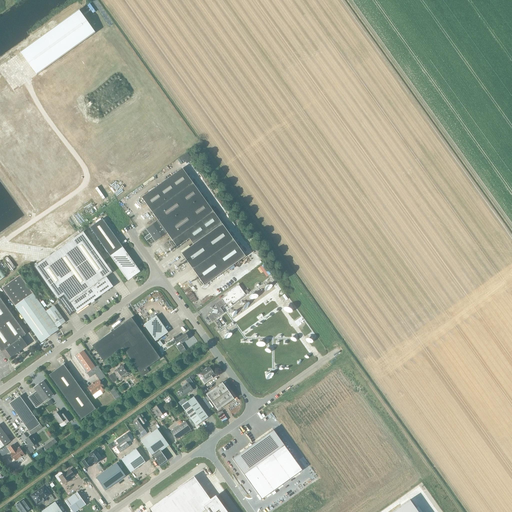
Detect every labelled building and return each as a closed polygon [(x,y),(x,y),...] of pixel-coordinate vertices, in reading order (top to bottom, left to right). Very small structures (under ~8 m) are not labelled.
[(95,33),(79,10),(20,52),(37,75),(95,33)] [(141,198),(152,212),(193,183),(182,168),(141,198)] [(120,183),(110,189),(112,193),(122,186),(120,183)] [(222,224),(193,183),(152,212),(158,221),(146,229),(154,241),(166,233),(177,248),(189,239),(193,245),(222,224)] [(90,228),(128,281),(140,272),(102,219),(90,228)] [(193,270),(234,241),(222,224),(193,245),(181,254),(193,270)] [(112,273),(83,232),(34,267),(70,317),(76,312),(76,313),(91,303),(92,304),(95,301),(94,301),(113,287),(106,277),(112,273)] [(246,257),(234,241),(193,270),(205,286),(246,257)] [(2,288),(41,343),(59,330),(57,328),(46,312),(20,275),(2,288)] [(224,302),(224,303),(224,304),(225,303),(226,304),(231,301),(233,304),(245,295),(238,285),(226,294),(227,296),(222,299),(224,302)] [(0,298),(0,349),(2,352),(5,349),(11,358),(27,346),(21,338),(26,334),(0,298)] [(208,317),(211,322),(224,313),(220,308),(225,305),(224,304),(224,303),(222,300),(212,307),(215,312),(208,317)] [(46,312),(57,328),(65,322),(54,306),(46,312)] [(155,341),(168,333),(156,316),(144,325),(155,341)] [(160,359),(131,318),(114,330),(114,329),(110,331),(111,331),(111,332),(92,346),(104,362),(122,349),(140,373),(160,359)] [(179,335),(173,338),(177,343),(179,341),(181,344),(189,338),(185,334),(180,337),(179,335)] [(87,373),(95,367),(83,351),(75,357),(87,373)] [(64,365),(49,375),(81,420),(96,409),(64,365)] [(131,374),(124,365),(114,372),(115,374),(113,375),(112,374),(109,376),(113,383),(117,380),(116,379),(118,378),(120,381),(131,374)] [(210,376),(214,373),(209,367),(207,369),(206,368),(205,368),(203,369),(203,370),(204,371),(201,373),(203,375),(202,376),(203,379),(202,380),(205,384),(212,379),(210,377),(210,376)] [(190,386),(194,384),(189,378),(186,381),(188,383),(179,390),(183,397),(193,390),(190,386)] [(93,395),(100,390),(102,392),(106,390),(104,387),(99,380),(88,388),(93,395)] [(54,395),(43,381),(34,388),(36,391),(44,402),(54,395)] [(264,393),(270,387),(265,382),(259,387),(264,393)] [(222,383),(206,394),(218,411),(234,399),(222,383)] [(36,408),(44,402),(36,391),(28,397),(36,408)] [(40,425),(20,396),(9,404),(30,432),(40,425)] [(181,406),(196,426),(208,418),(194,397),(181,406)] [(159,417),(166,412),(160,404),(153,409),(159,417)] [(66,424),(71,420),(67,413),(63,416),(60,411),(54,415),(60,424),(64,421),(66,424)] [(140,438),(147,433),(144,429),(147,427),(145,424),(147,422),(142,414),(137,418),(138,420),(134,423),(140,432),(140,438)] [(191,430),(185,422),(171,432),(176,440),(191,430)] [(0,448),(10,441),(0,426),(0,448)] [(167,460),(161,451),(169,446),(157,429),(141,441),(153,457),(154,458),(159,466),(160,466),(159,466),(167,460)] [(244,475),(285,446),(273,430),(232,459),(244,475)] [(131,441),(126,434),(116,441),(119,445),(116,447),(120,453),(129,446),(127,444),(131,441)] [(37,443),(32,435),(25,440),(29,444),(26,446),(31,453),(34,452),(33,451),(37,448),(35,445),(37,443)] [(12,455),(16,462),(25,456),(20,449),(17,452),(15,450),(16,449),(14,446),(9,450),(12,455)] [(131,473),(145,462),(136,449),(121,460),(131,473)] [(102,460),(95,450),(89,454),(91,457),(87,459),(86,458),(82,462),(87,469),(92,465),(91,464),(95,462),(96,464),(102,460)] [(105,491),(126,476),(116,463),(96,478),(105,491)] [(65,472),(59,477),(64,485),(71,480),(70,479),(74,475),(71,470),(66,473),(65,472)] [(225,511),(215,498),(211,501),(210,500),(194,476),(149,509),(151,511),(225,511)] [(44,486),(32,495),(34,498),(34,499),(34,500),(36,504),(38,504),(42,500),(43,501),(45,499),(47,497),(47,496),(49,494),(44,486)] [(72,511),(75,511),(86,505),(77,492),(65,501),(72,511)] [(15,505),(20,511),(27,511),(31,510),(23,500),(18,503),(16,504),(17,504),(15,505)] [(417,511),(409,500),(392,511),(417,511)] [(62,511),(55,502),(41,511),(62,511)]
